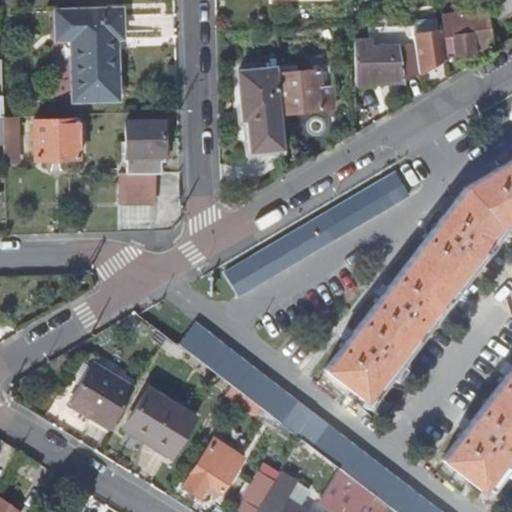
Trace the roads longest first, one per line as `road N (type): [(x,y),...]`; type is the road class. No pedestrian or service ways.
road 1 (residential): [(205,244),(511,64)]
road 2 (residential): [(205,244),(198,0)]
road 3 (residential): [(0,415),(157,511)]
road 4 (residential): [(0,366),(155,275)]
road 5 (residential): [(0,256),(81,254),(155,275)]
